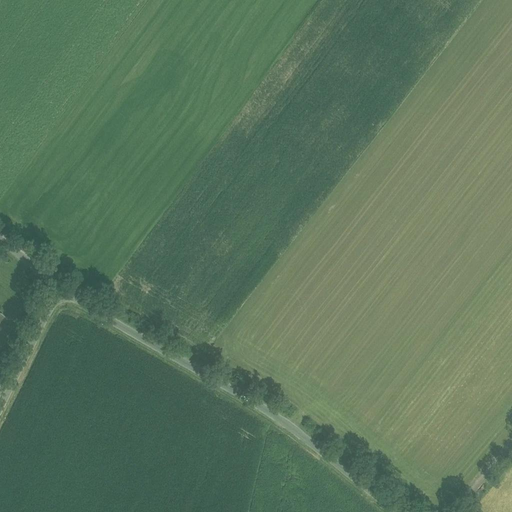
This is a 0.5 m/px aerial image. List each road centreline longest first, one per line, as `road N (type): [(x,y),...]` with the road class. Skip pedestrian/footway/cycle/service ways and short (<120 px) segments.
road 1 (unclassified): [(392,511),(249,400),(58,288)]
road 2 (unclassified): [(0,405),(58,288)]
